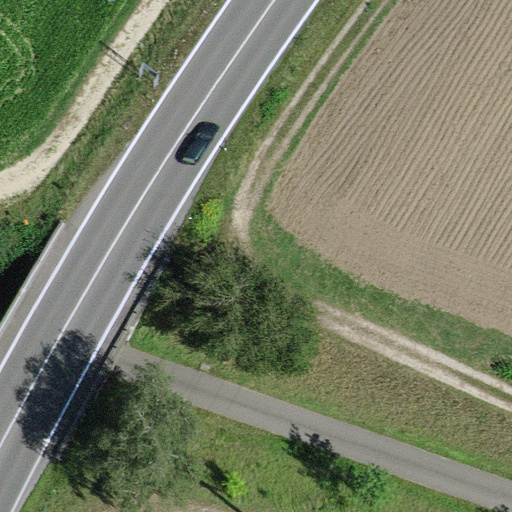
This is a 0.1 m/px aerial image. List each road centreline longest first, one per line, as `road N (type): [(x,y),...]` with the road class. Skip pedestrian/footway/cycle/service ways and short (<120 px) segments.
road 1 (track): [(511,407),(266,289),(230,245),(245,189),(375,0)]
road 2 (track): [(511,500),(0,326)]
road 3 (primary): [(1,445),(111,249),(275,0)]
road 4 (track): [(156,0),(66,133),(39,164),(0,184)]
